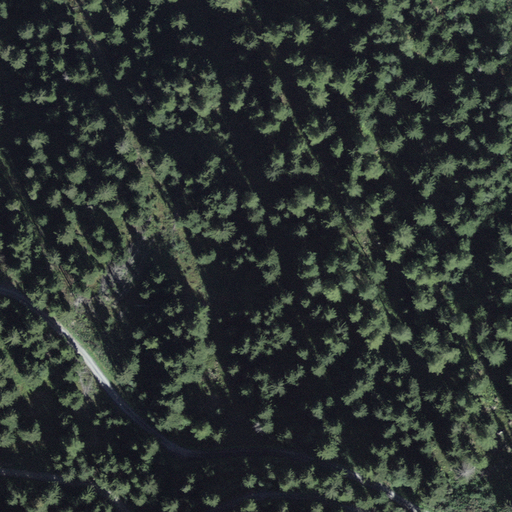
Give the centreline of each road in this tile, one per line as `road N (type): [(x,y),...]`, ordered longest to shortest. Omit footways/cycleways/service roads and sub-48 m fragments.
road 1 (track): [(0,280),(26,288),(151,419),(189,432),(308,436),(462,511)]
road 2 (track): [(311,511),(270,491),(231,488),(150,507),(88,471),(0,456)]
